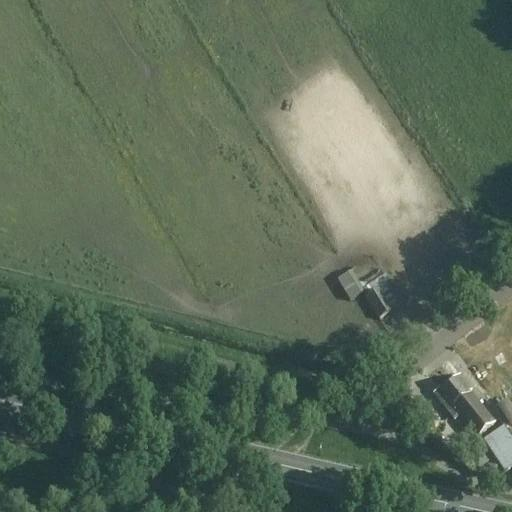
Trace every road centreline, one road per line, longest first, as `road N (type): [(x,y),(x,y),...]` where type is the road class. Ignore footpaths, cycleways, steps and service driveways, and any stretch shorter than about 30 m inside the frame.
road 1 (primary): [(483,511),(0,401)]
road 2 (unclassified): [(386,383),(511,281)]
